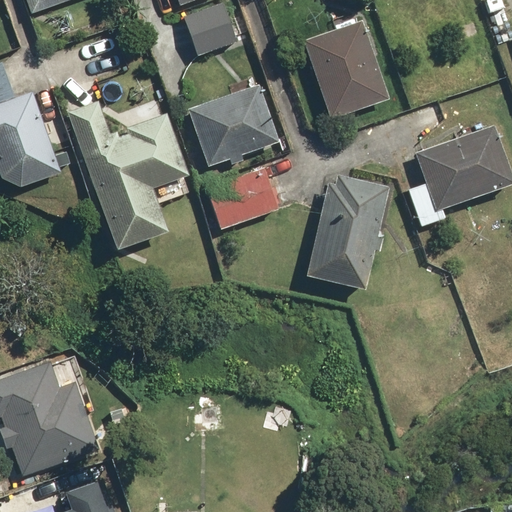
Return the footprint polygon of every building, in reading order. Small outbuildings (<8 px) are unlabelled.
[(19,0),(26,19),(79,0),(19,0)] [(170,0),(174,11),(208,0),(170,0)] [(219,6),(178,20),(191,58),(232,44),(219,6)] [(355,26),(299,47),(324,124),(383,102),(355,26)] [(59,179),(29,97),(9,104),(0,74),(0,189),(13,195),(59,179)] [(254,91),(184,114),(203,173),(273,150),(254,91)] [(95,108),(62,118),(108,259),(165,240),(154,208),(185,197),(160,119),(105,137),(95,108)] [(489,131),(410,157),(420,187),(401,194),(414,233),(441,224),(437,214),(508,190),(489,131)] [(258,172),(201,194),(218,236),(274,214),(258,172)] [(358,298),(368,258),(377,261),(385,229),(376,227),(385,191),(327,176),(300,283),(358,298)] [(44,368),(0,383),(0,429),(1,433),(0,433),(0,454),(5,452),(15,481),(94,454),(71,387),(53,393),(44,368)] [(223,399),(191,398),(190,429),(222,430),(223,399)] [(57,511),(107,511),(98,482),(53,497),(57,511)]
